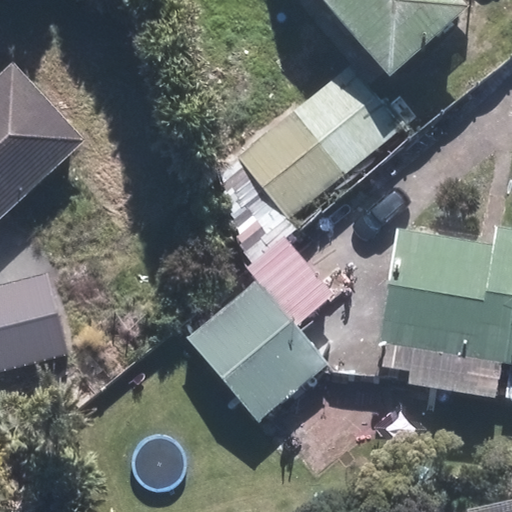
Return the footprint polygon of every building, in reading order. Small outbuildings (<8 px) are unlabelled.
[(336,0),(404,79),(483,8),(475,0),(336,0)] [(0,225),(93,143),(25,65),(0,86),(0,225)] [(408,130),(353,65),(241,159),(295,224),(408,130)] [(395,342),(391,366),(419,371),(417,383),(504,398),(510,363),(511,363),(511,226),(506,226),(502,247),(408,231),(389,341),(395,342)] [(57,275),(0,288),(0,372),(76,355),(57,275)] [(334,362),(264,280),(195,340),(265,421),(334,362)] [(511,511),(511,502),(464,511),(511,511)]
